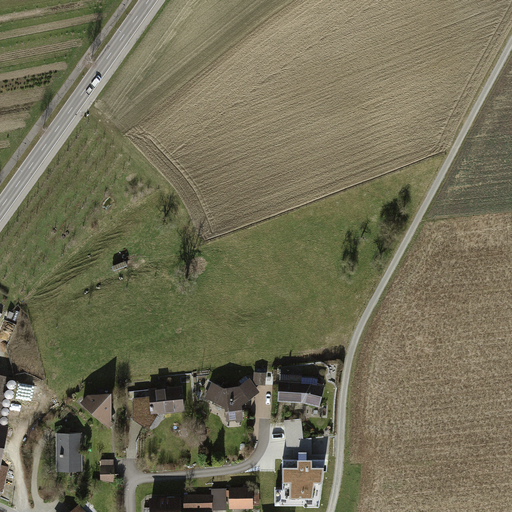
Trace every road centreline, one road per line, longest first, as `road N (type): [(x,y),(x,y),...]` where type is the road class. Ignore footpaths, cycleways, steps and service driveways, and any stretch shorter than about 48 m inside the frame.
road 1 (track): [(330,511),(358,331),(511,43)]
road 2 (secondary): [(0,209),(150,0)]
